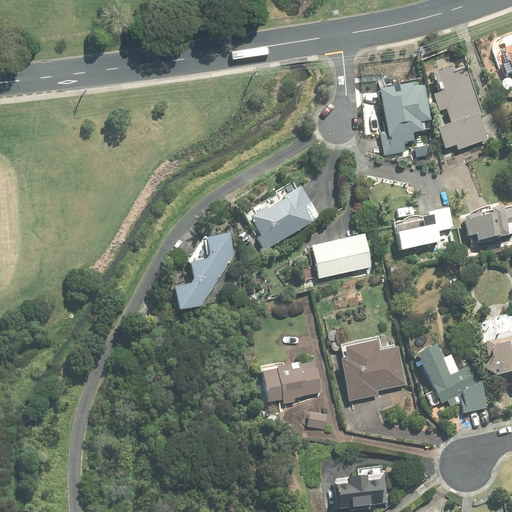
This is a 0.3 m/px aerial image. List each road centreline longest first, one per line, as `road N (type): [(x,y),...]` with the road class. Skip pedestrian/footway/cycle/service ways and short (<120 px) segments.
road 1 (secondary): [(341,34),(0,82)]
road 2 (secondary): [(480,0),(341,34)]
